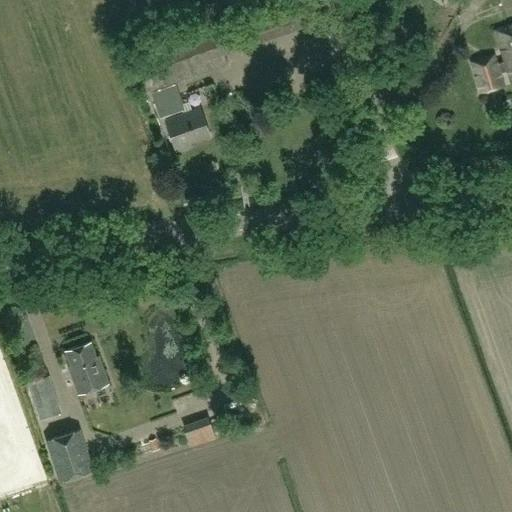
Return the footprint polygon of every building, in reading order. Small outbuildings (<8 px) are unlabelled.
[(267,0),(188,28),(190,33),(135,53),(148,91),(225,63),(219,45),(301,16),(295,0),(267,0)] [(511,0),(495,0),(490,1),(494,15),(511,11),(511,0)] [(511,25),(495,31),(504,63),(496,65),(492,53),(469,60),(479,93),(503,86),(499,74),(507,72),(511,86),(511,85),(511,25)] [(149,92),(157,116),(183,108),(174,83),(149,92)] [(237,93),(213,83),(205,102),(229,112),(237,93)] [(198,107),(163,119),(173,147),(176,146),(177,149),(188,145),(187,142),(208,135),(198,107)] [(64,351),(69,366),(67,367),(76,394),(107,384),(97,357),(95,358),(90,342),(64,351)] [(50,376),(25,382),(38,420),(61,413),(50,376)] [(241,403),(253,399),(249,390),(238,394),(241,403)] [(212,412),(186,423),(196,444),(221,434),(212,412)] [(47,439),(60,479),(92,469),(79,429),(47,439)] [(149,441),(152,451),(159,449),(155,439),(149,441)]
